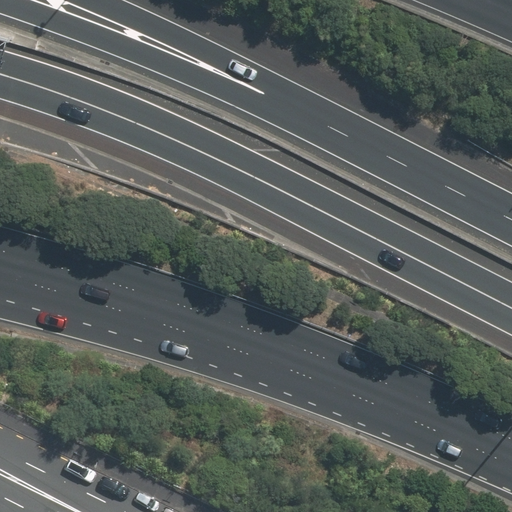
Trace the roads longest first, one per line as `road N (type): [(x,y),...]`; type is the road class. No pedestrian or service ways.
road 1 (motorway): [(511,308),(255,176),(53,89)]
road 2 (motorway): [(0,1),(320,119)]
road 3 (motorway): [(511,439),(233,323)]
road 4 (motorway): [(76,0),(320,119)]
road 5 (motorway): [(233,323),(0,252)]
road 6 (motorway): [(233,323),(0,290)]
road 7 (motorway): [(320,119),(511,217)]
